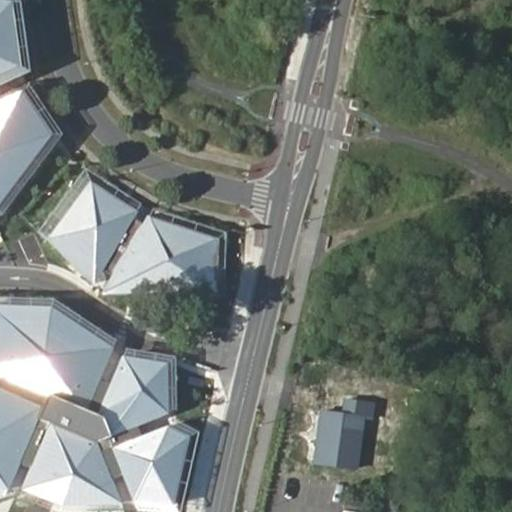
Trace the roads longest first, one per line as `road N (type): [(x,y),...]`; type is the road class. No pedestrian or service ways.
road 1 (residential): [(64,0),(95,100),(138,157),(211,189),(288,206)]
road 2 (residential): [(257,363),(132,335),(58,286),(0,275)]
road 3 (tertiary): [(339,0),(288,206)]
road 4 (tertiary): [(288,206),(257,363)]
road 5 (tertiary): [(257,363),(227,511)]
